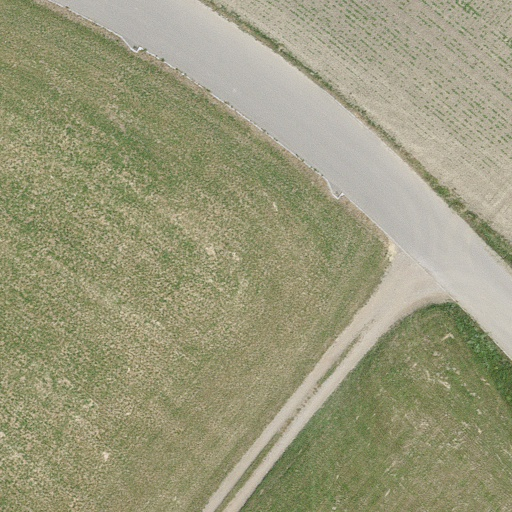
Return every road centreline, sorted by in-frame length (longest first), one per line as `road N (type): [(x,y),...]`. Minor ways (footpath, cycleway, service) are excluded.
road 1 (unclassified): [(511,322),(333,138),(253,76),(127,0)]
road 2 (track): [(437,237),(224,511)]
